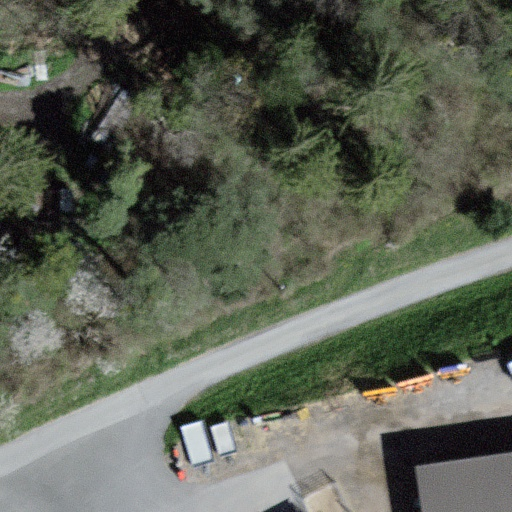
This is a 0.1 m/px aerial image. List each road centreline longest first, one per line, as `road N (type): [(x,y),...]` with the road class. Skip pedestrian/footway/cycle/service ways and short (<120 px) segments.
road 1 (unclassified): [(511,247),(248,347),(0,464)]
road 2 (track): [(511,416),(387,441),(250,511)]
